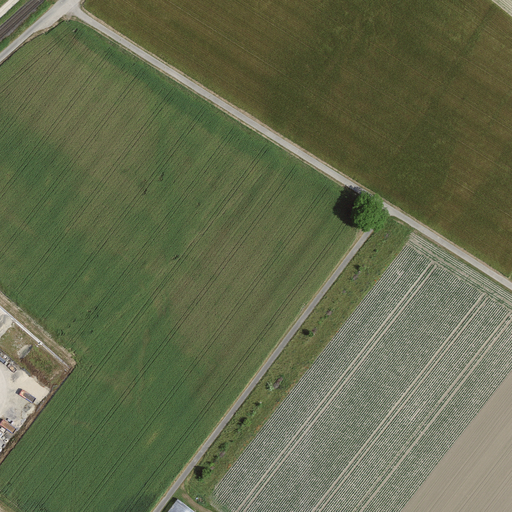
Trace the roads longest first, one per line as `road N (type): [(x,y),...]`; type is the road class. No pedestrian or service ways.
road 1 (track): [(511,288),(60,2)]
road 2 (residential): [(158,511),(391,211)]
